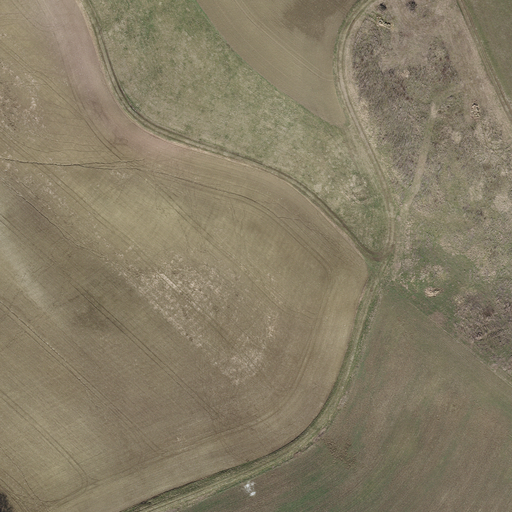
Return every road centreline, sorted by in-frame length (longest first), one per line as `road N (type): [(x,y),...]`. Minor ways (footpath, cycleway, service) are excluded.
road 1 (track): [(138,511),(265,465),(323,419),(355,352),(384,264),(391,209),(344,94),(345,35),(375,0)]
road 2 (track): [(384,264),(306,187),(158,129),(131,106),(84,0)]
road 3 (track): [(511,113),(464,0)]
